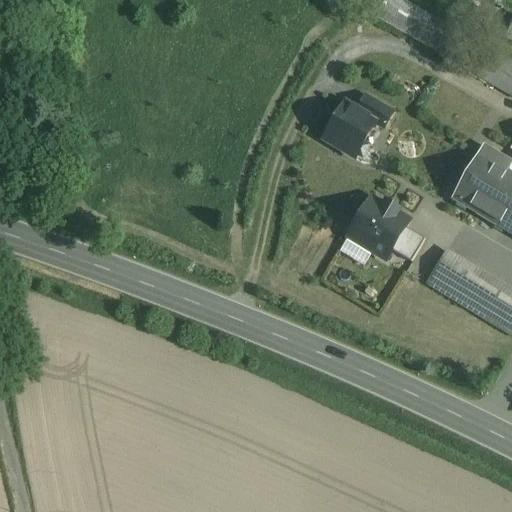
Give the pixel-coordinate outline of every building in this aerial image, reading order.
[(511,97),(511,59),(407,0),(388,0),(377,20),(511,97)] [(427,89),(413,115),(456,138),(471,105),(440,88),(437,93),(427,89)] [(394,114),(365,98),(357,112),(377,123),(376,124),(384,130),(394,114)] [(357,112),(345,105),(324,140),(356,159),(357,156),(362,159),(369,147),(364,144),(376,124),(377,123),(357,112)] [(511,173),(480,154),(452,200),(483,218),(484,218),(511,173)] [(511,173),(484,218),(511,234),(511,173)] [(384,208),(372,201),(349,238),(386,260),(409,223),(396,215),(398,212),(386,205),(384,208)] [(511,291),(447,252),(427,284),(511,334),(511,291)]
